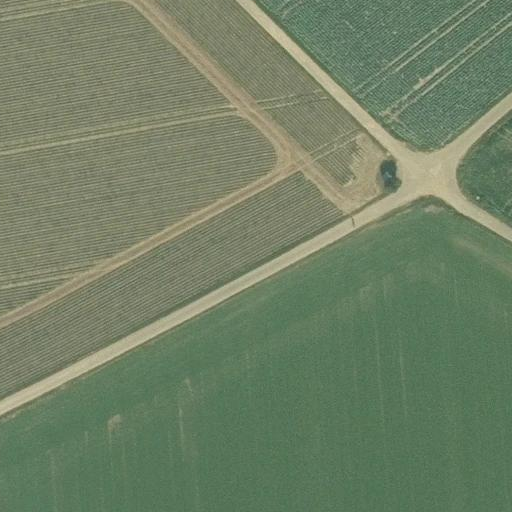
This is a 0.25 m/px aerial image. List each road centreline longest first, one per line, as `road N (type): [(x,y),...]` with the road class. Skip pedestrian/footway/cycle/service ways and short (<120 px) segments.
road 1 (unclassified): [(511,105),(348,227),(0,406)]
road 2 (track): [(243,0),(446,193),(511,234)]
